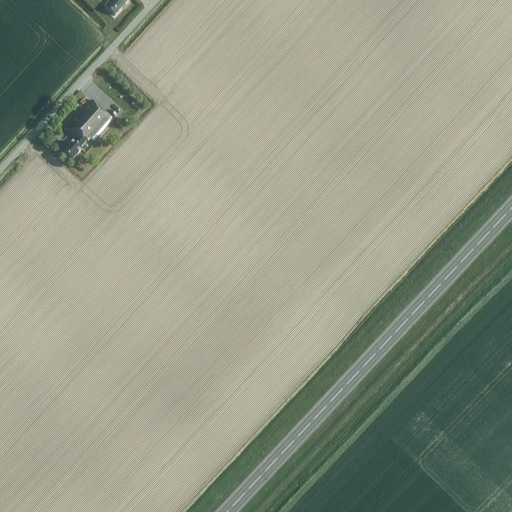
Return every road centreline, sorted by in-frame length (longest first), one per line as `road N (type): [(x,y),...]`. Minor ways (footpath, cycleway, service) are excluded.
road 1 (trunk): [(223,511),(511,205)]
road 2 (unclassified): [(0,169),(155,0)]
